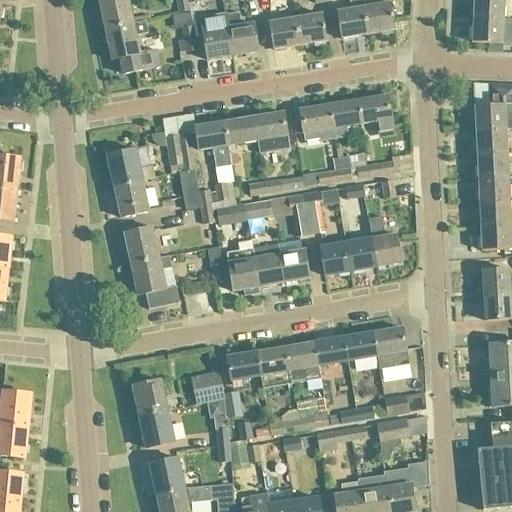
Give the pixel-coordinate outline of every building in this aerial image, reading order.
[(99,0),(105,29),(133,22),(128,0),(99,0)] [(189,4),(188,0),(176,0),(179,12),(182,12),(190,10),(189,4)] [(390,3),(377,5),(376,0),(362,0),(363,7),(364,7),(369,35),(395,30),(390,3)] [(505,0),(473,0),(473,18),(505,19),(505,0)] [(364,7),(363,7),(337,12),(341,39),(369,35),(364,7)] [(241,26),(239,12),(226,14),(228,28),(233,56),(258,52),(254,24),(241,26)] [(226,14),(209,17),(201,18),(203,32),(208,60),(233,56),(228,28),(226,14)] [(323,14),(296,18),(300,46),(327,42),(323,14)] [(300,46),(296,18),(269,22),(273,50),(300,46)] [(505,19),(473,18),(472,43),(504,44),(504,29),(511,29),(511,20),(505,20),(505,19)] [(133,22),(105,29),(112,59),(120,58),(123,73),(160,65),(156,49),(140,52),(136,34),(148,32),(145,20),(133,22)] [(193,26),(182,28),(187,51),(198,49),(193,26)] [(508,130),(511,129),(511,85),(489,84),(490,105),(475,106),(476,129),(507,128),(508,130)] [(360,102),(363,124),(377,122),(379,134),(385,138),(396,136),(389,97),(360,102)] [(360,102),(331,106),(336,140),(349,138),(347,127),(363,124),(360,102)] [(336,140),(331,106),(301,111),(305,134),(306,141),(320,139),(321,142),(336,140)] [(159,132),(189,131),(188,114),(158,116),(159,132)] [(256,119),(259,141),(289,137),(285,114),(256,119)] [(211,126),(196,129),(200,151),(213,149),(218,177),(233,175),(229,147),(231,146),(227,124),(224,124),(224,122),(221,119),(212,121),(211,124),(211,126)] [(256,119),(227,124),(231,146),(259,141),(256,119)] [(508,130),(507,128),(476,129),(477,154),(509,152),(508,130)] [(182,157),(194,155),(190,135),(179,136),(182,157)] [(182,157),(179,136),(166,138),(170,167),(172,175),(185,173),(182,157)] [(153,166),(140,169),(136,151),(109,157),(115,188),(143,182),(143,181),(156,178),(153,166)] [(510,176),(509,152),(477,154),(478,177),(510,176)] [(364,154),(332,159),(334,172),(336,183),(353,180),(359,179),(358,168),(367,167),(364,154)] [(196,171),(194,155),(182,157),(185,173),(195,171),(196,171)] [(0,189),(17,191),(21,160),(0,157),(0,189)] [(393,163),(367,167),(358,168),(359,179),(395,173),(393,163)] [(331,173),(319,175),(320,185),(336,183),(334,172),(331,173)] [(511,175),(510,176),(478,177),(479,202),(511,200),(510,186),(511,185),(511,175)] [(266,183),(268,194),(284,191),(282,180),(266,183)] [(383,182),(386,199),(396,197),(393,181),(383,182)] [(143,182),(115,188),(122,219),(149,213),(143,182)] [(232,183),(227,184),(227,183),(216,185),(219,202),(230,200),(231,206),(236,206),(235,199),(232,183)] [(268,194),(266,183),(250,186),(252,197),(268,194)] [(362,186),(346,188),(347,199),(363,196),(362,186)] [(0,189),(0,221),(13,223),(17,191),(0,189)] [(212,204),(210,192),(200,193),(202,210),(212,208),(212,204)] [(320,192),(304,195),(306,205),(311,236),(326,234),(321,203),(322,203),(320,192)] [(201,209),(199,195),(184,197),(186,211),(201,209)] [(304,195),(288,197),(271,200),(273,212),(290,210),(290,208),(291,208),(296,239),(311,236),(306,205),(304,195)] [(220,203),(212,204),(212,208),(213,211),(216,210),(219,227),(248,223),(247,215),(245,204),(236,206),(231,206),(230,200),(219,202),(220,203)] [(511,222),(511,200),(479,202),(480,225),(511,223),(511,222)] [(262,201),(245,204),(247,215),(263,212),(262,201)] [(212,208),(202,210),(205,226),(215,224),(213,211),(212,208)] [(385,237),(382,219),(369,221),(372,239),(371,239),(376,268),(401,263),(396,235),(385,237)] [(511,223),(480,225),(482,250),(511,248),(511,223)] [(132,266),(160,260),(153,228),(125,234),(132,266)] [(0,270),(8,271),(12,239),(0,237),(0,270)] [(376,268),(371,239),(346,243),(351,272),(376,268)] [(351,272),(346,243),(321,248),(326,276),(351,272)] [(253,249),(253,250),(259,287),(285,283),(280,254),(278,245),(267,247),(265,249),(254,251),(253,249)] [(229,254),(231,263),(229,263),(233,291),(244,290),(245,296),(259,293),(258,287),(259,287),(253,250),(229,254)] [(280,254),(285,283),(310,278),(305,250),(280,254)] [(160,260),(132,266),(139,297),(147,296),(150,311),(181,305),(177,288),(167,290),(162,270),(171,268),(169,258),(160,260)] [(224,279),(221,264),(211,266),(214,281),(224,279)] [(484,295),(511,293),(509,268),(483,270),(484,295)] [(0,302),(5,303),(8,271),(0,270),(0,302)] [(511,318),(511,311),(511,293),(484,295),(486,320),(511,318)] [(403,328),(373,333),(377,356),(378,355),(380,370),(409,365),(403,328)] [(373,333),(344,338),(348,360),(377,356),(373,333)] [(348,360),(344,338),(316,342),(319,365),(348,360)] [(316,342),(286,347),(290,370),(292,383),(322,379),(319,365),(316,342)] [(490,365),(511,363),(511,342),(490,344),(490,357),(487,357),(487,365),(490,365)] [(286,347),(257,352),(260,375),(263,388),(292,383),(290,370),(286,347)] [(230,380),(232,380),(234,393),(224,395),(228,419),(243,416),(239,392),(250,390),(248,377),(260,375),(257,352),(227,357),(230,380)] [(511,363),(490,365),(491,378),(488,378),(488,386),(491,386),(511,385),(511,363)] [(140,416),(167,410),(160,379),(133,385),(140,416)] [(511,385),(491,386),(492,398),(489,398),(489,406),(506,406),(508,421),(511,420),(511,385)] [(0,423),(29,426),(32,394),(4,391),(0,423)] [(409,412),(406,397),(384,401),(387,416),(409,412)] [(330,427),(326,410),(314,412),(312,401),(296,404),(297,410),(301,432),(330,427)] [(373,407),(356,410),(358,420),(375,418),(373,407)] [(167,410),(140,416),(147,446),(174,440),(167,410)] [(268,420),(270,428),(271,437),(301,432),(297,410),(288,411),(281,418),(268,420)] [(358,420),(356,410),(340,412),(342,423),(358,420)] [(406,421),(395,423),(377,426),(380,443),(386,442),(398,438),(409,436),(406,421)] [(490,433),(491,448),(484,449),(477,449),(483,510),(511,507),(511,422),(490,424),(490,433)] [(29,426),(0,423),(0,426),(0,455),(25,458),(29,426)] [(253,439),(250,423),(238,425),(241,441),(253,439)] [(350,430),(352,440),(368,438),(366,427),(350,430)] [(218,445),(229,444),(227,428),(216,429),(218,445)] [(270,428),(256,431),(257,439),(271,437),(270,428)] [(350,430),(333,432),(316,435),(320,454),(338,451),(336,443),(352,440),(350,430)] [(299,438),(283,441),(285,451),(301,448),(299,438)] [(285,451),(283,441),(266,443),(268,454),(285,451)] [(229,444),(218,445),(220,461),(230,460),(229,448),(229,444)] [(247,447),(229,450),(230,460),(232,465),(250,462),(250,463),(260,461),(258,445),(247,447)] [(157,493),(185,487),(177,456),(150,462),(157,493)] [(409,469),(385,473),(385,475),(387,487),(386,487),(389,511),(415,511),(413,489),(430,486),(429,463),(408,466),(409,469)] [(0,471),(0,502),(20,505),(23,474),(0,471)] [(389,511),(386,487),(387,487),(385,475),(359,479),(359,482),(361,491),(363,511),(389,511)] [(337,511),(363,511),(361,491),(359,482),(341,485),(343,494),(335,495),(337,511)] [(235,511),(233,483),(185,487),(157,493),(161,511),(190,511),(188,500),(217,499),(218,511),(235,511)] [(269,511),(269,504),(267,495),(249,497),(250,498),(241,500),(242,508),(242,511),(269,511)] [(321,511),(319,497),(293,500),(295,511),(321,511)] [(295,511),(293,500),(269,504),(269,511),(295,511)] [(0,511),(19,511),(20,505),(0,502),(0,511)]
